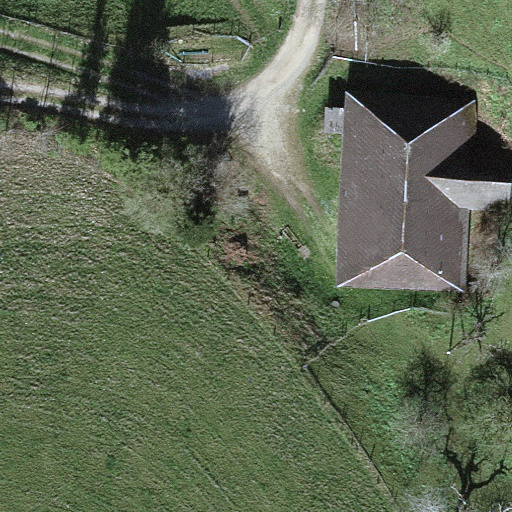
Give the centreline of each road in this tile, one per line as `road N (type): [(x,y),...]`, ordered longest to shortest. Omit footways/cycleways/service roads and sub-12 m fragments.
road 1 (track): [(315,0),(289,70),(248,105),(222,112),(0,38)]
road 2 (track): [(222,112),(143,114),(0,90)]
